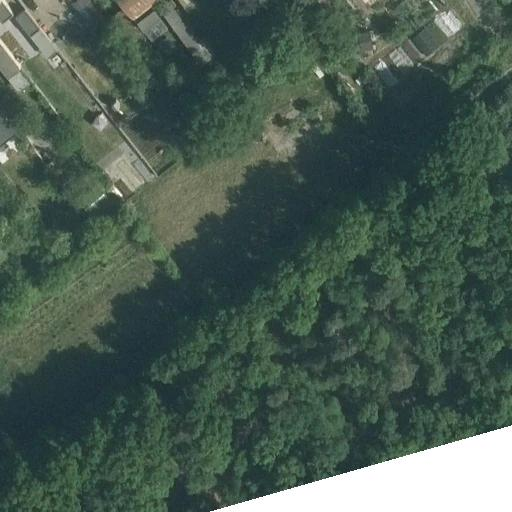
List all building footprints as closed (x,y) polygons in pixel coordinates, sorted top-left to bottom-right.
[(0,0),(0,18),(2,21),(13,13),(3,0),(0,0)] [(90,0),(75,0),(71,3),(92,29),(105,19),(90,0)] [(119,0),(134,20),(162,0),(119,0)] [(169,0),(168,0),(158,8),(170,24),(181,16),(180,14),(181,13),(178,8),(176,9),(174,7),(176,5),(172,0),(171,2),(169,0)] [(193,0),(179,0),(188,12),(197,6),(193,0)] [(307,0),(289,16),(300,29),(333,0),(307,0)] [(364,0),(371,9),(383,0),(364,0)] [(449,35),(461,27),(448,7),(436,15),(449,35)] [(25,9),(15,16),(31,35),(40,27),(25,9)] [(154,10),(138,23),(144,32),(145,31),(152,40),(168,28),(154,10)] [(272,11),(247,33),(256,42),(280,20),(272,11)] [(359,33),(333,53),(340,62),(361,47),(362,50),(374,48),(367,15),(357,22),(359,33)] [(182,18),(172,26),(201,65),(213,56),(212,55),(215,53),(213,50),(210,52),(208,49),(211,47),(208,44),(206,46),(204,43),(206,41),(204,38),(199,42),(182,18)] [(76,22),(61,29),(67,40),(81,33),(76,22)] [(41,29),(30,37),(43,54),(53,45),(41,29)] [(167,36),(158,42),(168,56),(177,49),(176,48),(183,43),(178,36),(170,41),(167,36)] [(0,68),(8,78),(9,78),(18,90),(31,80),(0,40),(0,68)] [(58,50),(44,58),(51,70),(65,62),(58,50)] [(253,53),(235,62),(240,73),(258,64),(253,53)] [(1,99),(0,99),(0,107),(16,128),(17,129),(25,124),(20,117),(24,114),(13,99),(6,104),(1,99)] [(16,128),(0,107),(0,128),(5,124),(11,132),(16,128)] [(0,145),(0,170),(5,177),(17,167),(0,145)] [(47,153),(41,157),(53,174),(61,168),(53,158),(52,160),(47,153)] [(96,183),(77,199),(101,226),(120,209),(119,208),(126,202),(122,196),(114,203),(96,183)]
